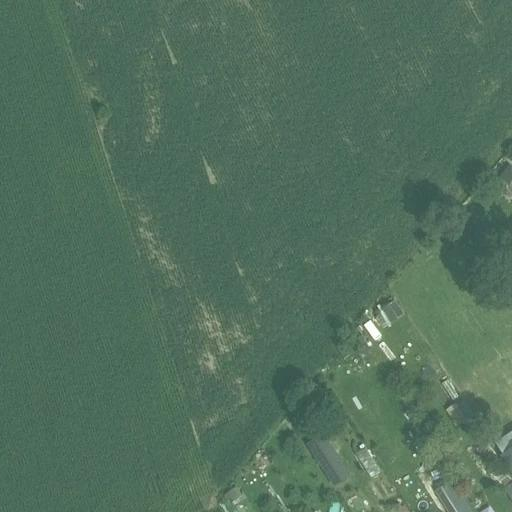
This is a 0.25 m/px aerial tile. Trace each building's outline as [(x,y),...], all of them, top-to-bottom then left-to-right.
[(511,168),(510,166),(501,176),(511,185),(511,168)] [(383,310),(391,323),(403,316),(395,302),(383,310)] [(339,351),(346,359),(358,351),(363,358),(372,351),(367,344),(362,335),(339,351)] [(511,471),(511,413),(485,431),(511,471)] [(470,439),(482,430),(476,421),(463,431),(470,439)] [(325,438),(310,448),(334,487),(350,477),(325,438)] [(451,511),(469,511),(450,481),(437,489),(451,511)]
